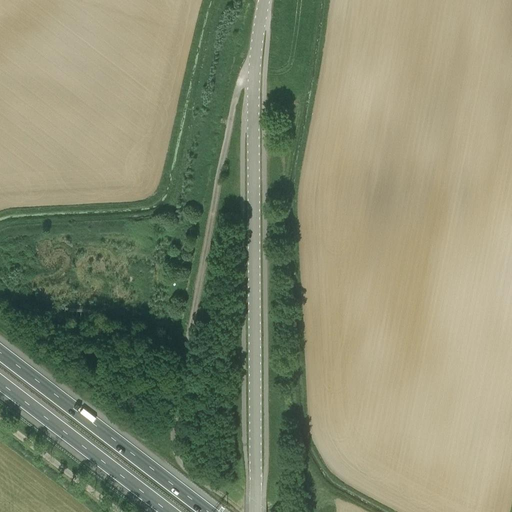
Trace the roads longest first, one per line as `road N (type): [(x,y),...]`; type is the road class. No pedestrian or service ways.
road 1 (unclassified): [(255,511),(253,101),(264,0)]
road 2 (track): [(254,66),(235,96),(174,425),(181,461),(242,511)]
road 3 (motorway): [(206,511),(0,353)]
road 4 (motorway): [(0,382),(168,511)]
road 5 (unclassified): [(119,511),(0,420)]
